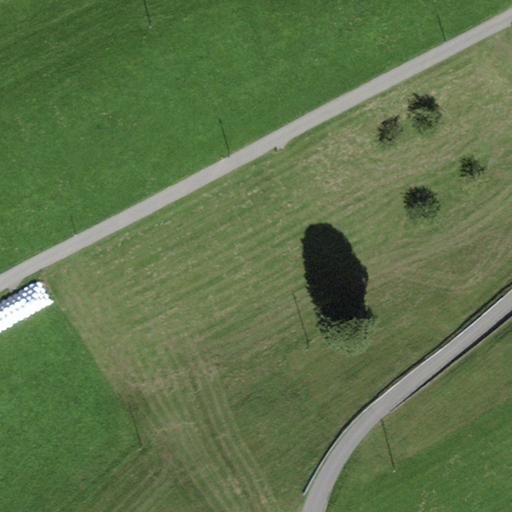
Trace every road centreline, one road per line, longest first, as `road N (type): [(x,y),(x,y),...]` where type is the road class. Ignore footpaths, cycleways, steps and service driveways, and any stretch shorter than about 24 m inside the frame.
road 1 (track): [(0,286),(511,22)]
road 2 (residential): [(511,299),(375,405),(320,477),(311,511)]
